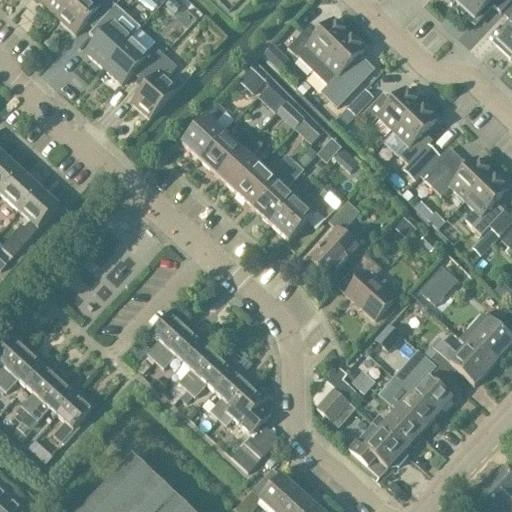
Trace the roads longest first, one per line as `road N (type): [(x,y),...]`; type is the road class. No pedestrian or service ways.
road 1 (residential): [(380,511),(297,433),(293,357),(270,307),(106,160),(71,142),(0,62)]
road 2 (residential): [(511,118),(471,79),(429,70),(357,0)]
road 3 (unclassified): [(427,511),(511,418)]
